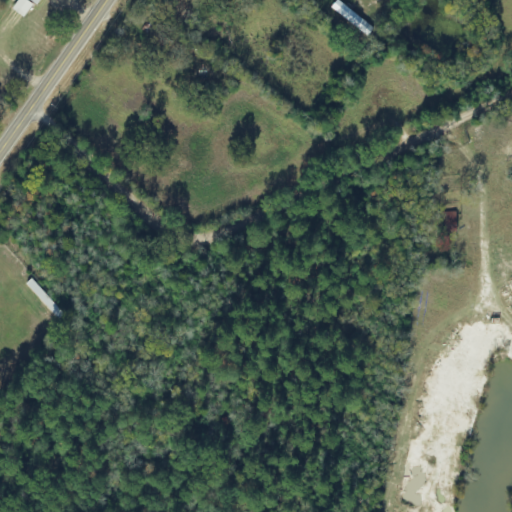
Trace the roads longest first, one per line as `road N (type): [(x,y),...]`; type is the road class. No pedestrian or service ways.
road 1 (residential): [(33,112),(89,140),(173,235),(277,210),(511,90)]
road 2 (secondary): [(110,0),(0,157)]
